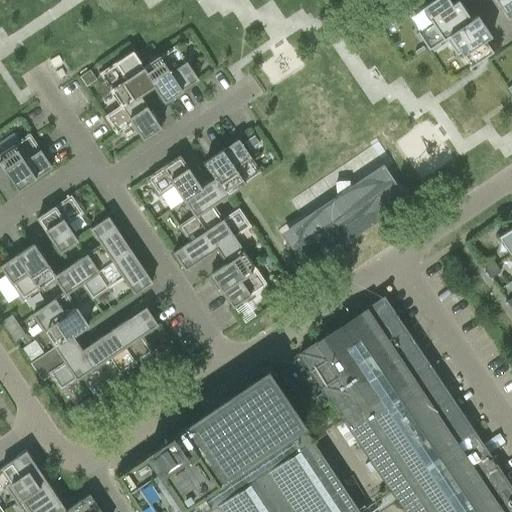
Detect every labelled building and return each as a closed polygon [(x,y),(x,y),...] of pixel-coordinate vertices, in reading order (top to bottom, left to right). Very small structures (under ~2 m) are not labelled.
[(471,20),(457,1),(451,5),(447,0),(434,0),(421,9),(432,24),(418,33),(417,34),(427,49),(471,20)] [(511,0),(494,0),(507,19),(511,15),(511,0)] [(491,37),(477,16),(471,20),(427,49),(428,51),(430,50),(439,44),(445,40),(456,55),(460,52),(470,67),(492,53),(485,41),(491,37)] [(433,53),(441,47),(439,44),(430,50),(433,53)] [(164,102),(197,80),(175,47),(143,68),(154,85),(153,86),(164,102)] [(416,55),(424,50),(422,47),(414,52),(416,55)] [(99,75),(120,106),(121,108),(139,96),(153,86),(154,85),(143,68),(132,52),(99,75)] [(86,87),(96,80),(89,70),(79,77),(86,87)] [(132,124),(143,140),(160,128),(139,96),(121,108),(120,106),(104,117),(116,134),(132,124)] [(0,150),(1,153),(0,153),(0,163),(18,190),(51,168),(29,135),(28,135),(19,142),(13,133),(0,141),(0,150)] [(237,140),(204,163),(215,179),(227,196),(260,174),(237,140)] [(278,230),(276,231),(299,264),(320,250),(359,223),(403,194),(385,168),(389,166),(392,164),(377,142),(290,201),(294,208),(299,215),(278,230)] [(179,156),(146,179),(157,196),(160,194),(170,209),(183,200),(200,188),(179,156)] [(183,200),(194,216),(205,232),(222,220),(212,206),(227,196),(215,179),(200,188),(183,200)] [(70,197),(37,219),(59,252),(76,241),(66,224),(82,214),(70,197)] [(238,209),(222,220),(205,232),(216,249),(226,264),(243,252),(233,238),(249,227),(238,209)] [(173,253),(184,271),(216,249),(205,232),(194,216),(178,227),(188,243),(173,253)] [(107,218),(90,229),(101,245),(85,256),(96,272),(129,250),(107,218)] [(511,253),(511,227),(498,237),(510,255),(511,253)] [(55,278),(54,277),(33,245),(0,266),(0,267),(22,300),(54,279),(55,278)] [(107,289),(123,278),(134,294),(151,283),(129,250),(96,272),(107,289)] [(243,252),(226,264),(210,274),(232,308),(266,285),(243,252)] [(91,300),(107,289),(96,272),(85,256),(54,277),(55,278),(54,279),(64,293),(65,295),(66,294),(81,284),(91,300)] [(486,273),(496,266),(492,259),(482,266),(486,273)] [(496,266),(486,273),(490,279),(500,272),(496,266)] [(280,273),(271,280),(278,290),(287,284),(280,273)] [(64,293),(32,315),(54,348),(72,336),(87,325),(66,294),(65,295),(64,293)] [(511,511),(511,490),(382,298),(298,354),(403,511),(357,511),(267,375),(115,477),(138,511),(511,511)] [(157,325),(145,308),(112,330),(135,363),(151,352),(141,336),(157,325)] [(18,325),(11,315),(1,322),(8,332),(18,325)] [(8,332),(14,342),(24,335),(18,325),(8,332)] [(93,368),(107,359),(126,387),(143,376),(135,363),(112,330),(81,350),(93,368)] [(93,368),(81,350),(72,336),(54,348),(29,364),(40,380),(49,374),(60,391),(93,368)] [(30,359),(40,350),(31,340),(21,348),(30,359)] [(88,398),(78,405),(84,414),(94,408),(88,398)] [(46,483),(29,458),(30,457),(25,450),(15,457),(16,458),(0,468),(0,469),(10,484),(5,487),(16,503),(46,483)] [(46,483),(16,503),(21,511),(65,511),(46,483)] [(99,511),(89,495),(65,511),(99,511)]
